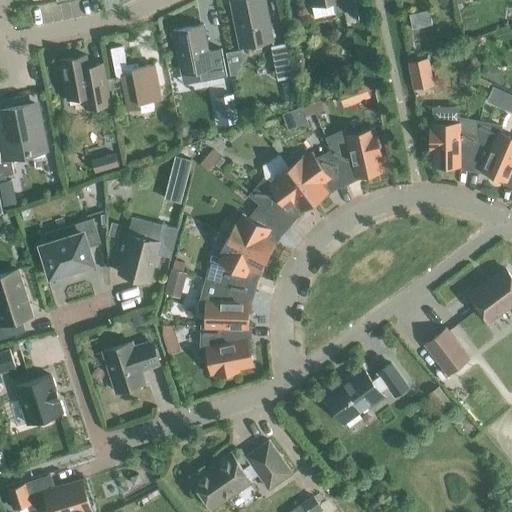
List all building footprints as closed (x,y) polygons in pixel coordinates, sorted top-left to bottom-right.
[(231,0),(240,45),(272,39),(264,0),(231,0)] [(354,0),(311,0),(312,3),(327,0),(327,2),(333,1),(335,12),(356,8),(354,0)] [(222,48),(209,50),(204,24),(173,29),(181,73),(199,69),(201,80),(227,75),(222,48)] [(271,45),(278,79),(294,76),(287,42),(271,45)] [(132,63),(126,64),(123,45),(111,48),(117,77),(122,76),(128,109),(140,107),(141,110),(154,108),(152,99),(161,98),(155,63),(133,68),(132,63)] [(104,61),(88,64),(86,54),(60,59),(68,98),(82,96),(85,109),(112,104),(104,61)] [(408,62),(414,89),(434,84),(428,57),(408,62)] [(497,105),(503,91),(493,87),(487,100),(497,105)] [(311,103),(315,112),(324,109),(321,100),(311,103)] [(0,139),(0,174),(14,172),(10,155),(45,148),(36,103),(0,110),(0,127),(2,139),(0,139)] [(306,116),(315,112),(311,103),(302,107),(306,116)] [(503,178),(511,157),(511,135),(500,131),(501,125),(479,120),(476,134),(477,134),(471,166),(481,168),(481,170),(490,175),(491,173),(503,178)] [(477,134),(476,134),(459,131),(459,122),(432,122),(432,126),(430,126),(430,149),(433,149),(433,164),(449,164),(449,166),(460,166),(460,164),(471,166),(477,134)] [(332,152),(345,179),(355,175),(356,177),(366,175),(366,173),(382,169),(378,155),(381,154),(375,131),(373,132),(373,130),(346,136),(348,144),(332,152)] [(206,155),(214,163),(221,155),(213,148),(206,155)] [(335,184),(345,179),(332,152),(316,160),(312,155),(305,160),(303,158),(290,167),(314,200),(326,190),(328,192),(336,186),(335,184)] [(209,170),(214,163),(206,155),(200,162),(209,170)] [(511,157),(503,178),(511,181),(511,157)] [(301,209),(314,200),(290,167),(276,178),(278,180),(271,185),(265,179),(251,194),(285,223),(292,215),(294,217),(303,211),(301,209)] [(278,231),(285,223),(251,194),(250,195),(260,205),(248,218),(242,215),(238,223),(235,222),(228,236),(266,255),(273,242),(275,243),(280,233),(278,231)] [(155,253),(171,257),(178,227),(135,216),(120,272),(148,279),(155,253)] [(41,244),(51,275),(93,261),(88,245),(100,242),(93,218),(41,234),(44,243),(41,244)] [(259,269),(266,255),(228,236),(220,252),(222,253),(218,261),(224,264),(219,281),(251,289),(253,279),(256,279),(261,270),(259,269)] [(173,269),(182,272),(185,261),(175,259),(173,269)] [(478,313),(485,323),(511,303),(511,276),(505,267),(470,293),(482,310),(478,313)] [(0,336),(23,329),(19,318),(32,314),(18,269),(0,274),(0,322),(0,323),(0,336)] [(180,281),(182,272),(173,269),(170,278),(180,281)] [(251,289),(219,281),(219,282),(205,278),(200,300),(207,302),(206,322),(248,324),(248,311),(250,311),(250,300),(248,299),(251,289)] [(247,337),(248,324),(206,322),(206,326),(202,326),(201,348),(206,349),(211,372),(215,371),(215,374),(238,369),(238,367),(253,364),(249,348),(252,348),(250,337),(247,337)] [(162,333),(173,334),(174,324),(163,324),(162,333)] [(424,343),(447,374),(469,357),(446,327),(424,343)] [(146,367),(159,363),(152,340),(133,346),(132,341),(103,350),(116,391),(145,381),(140,366),(145,364),(146,367)] [(0,355),(0,366),(8,364),(5,354),(0,355)] [(395,394),(408,385),(392,362),(379,372),(380,374),(373,380),(364,368),(325,396),(344,422),(369,403),(371,406),(385,396),(381,391),(389,385),(395,394)] [(50,374),(16,385),(28,423),(39,420),(43,421),(49,419),(51,416),(62,412),(58,397),(56,388),(55,388),(50,374)] [(269,488),(292,472),(269,439),(246,455),(251,463),(244,468),(231,451),(214,463),(216,466),(194,482),(212,508),(252,481),(251,479),(259,473),(269,488)] [(9,488),(15,507),(30,502),(32,508),(48,503),(50,511),(81,511),(92,509),(91,505),(92,502),(90,495),(87,493),(82,479),(55,488),(50,474),(9,488)] [(286,511),(318,511),(323,509),(313,494),(286,511)]
